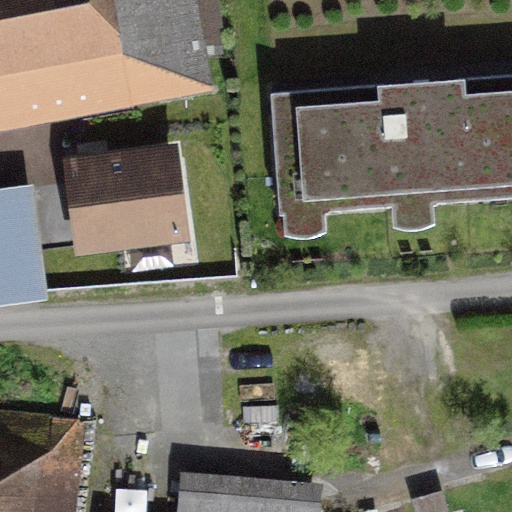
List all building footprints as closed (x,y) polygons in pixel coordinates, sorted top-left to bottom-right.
[(0,0),(0,81),(140,52),(128,0),(0,0)] [(192,0),(128,0),(140,52),(201,38),(192,0)] [(511,71),(272,85),(279,209),(511,195),(511,71)] [(184,159),(72,172),(80,246),(192,233),(184,159)] [(43,192),(0,196),(0,305),(56,299),(43,192)] [(85,511),(93,426),(0,418),(0,511),(85,511)] [(187,511),(320,511),(322,492),(189,482),(187,511)]
